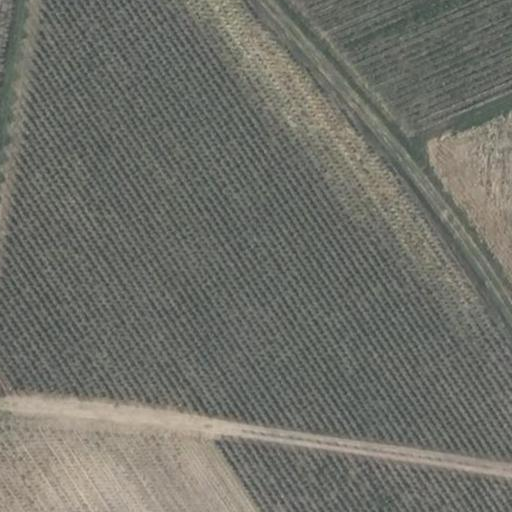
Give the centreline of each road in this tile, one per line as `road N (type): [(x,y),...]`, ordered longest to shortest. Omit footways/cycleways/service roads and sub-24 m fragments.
road 1 (track): [(511,475),(0,407)]
road 2 (track): [(262,0),(395,150),(511,311)]
road 3 (track): [(22,0),(0,161)]
